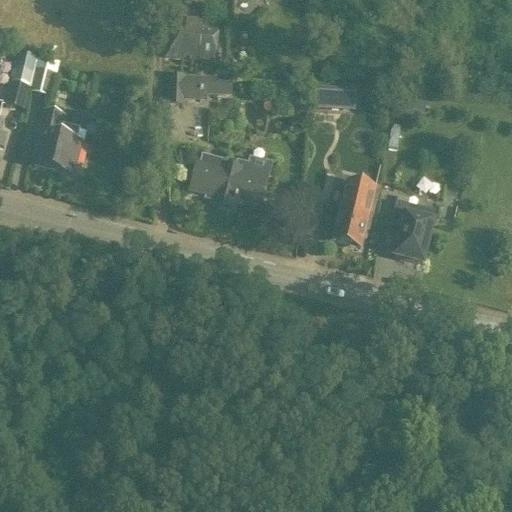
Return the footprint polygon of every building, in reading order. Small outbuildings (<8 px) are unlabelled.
[(196,9),(196,0),(182,0),(182,8),(196,9)] [(203,22),(185,20),(185,25),(166,23),(163,61),(214,65),(217,28),(202,26),(203,22)] [(28,87),(34,61),(17,57),(11,83),(28,87)] [(48,98),(56,65),(37,60),(29,93),(48,98)] [(232,83),(232,80),(166,79),(165,109),(184,110),(184,105),(204,105),(204,99),(231,100),(232,83)] [(28,91),(9,86),(4,109),(23,114),(28,91)] [(313,111),(344,112),(345,92),(314,91),(313,111)] [(395,100),(392,114),(405,117),(408,103),(395,100)] [(34,152),(36,152),(32,170),(58,176),(61,180),(67,181),(69,179),(72,179),(79,149),(71,147),(75,128),(63,125),(65,119),(43,114),(34,152)] [(235,204),(260,211),(267,182),(270,168),(249,163),(247,167),(236,164),(234,171),(223,168),(224,164),(201,158),(199,166),(197,165),(190,193),(214,199),(212,206),(217,207),(216,210),(228,213),(228,210),(233,211),(235,204)] [(354,188),(355,188),(348,212),(341,210),(333,244),(360,251),(364,233),(367,233),(371,218),(369,217),(375,193),(374,193),(378,179),(358,173),(354,188)] [(394,260),(422,267),(432,226),(404,219),(407,207),(396,205),(390,228),(401,231),(394,260)]
